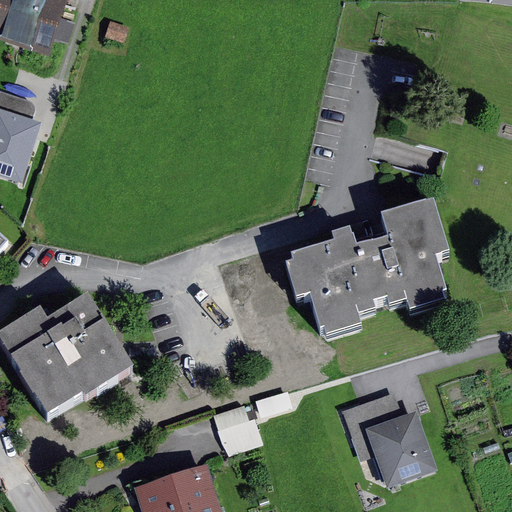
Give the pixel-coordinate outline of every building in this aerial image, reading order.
[(70,2),(64,0),(0,0),(0,41),(52,58),(70,2)] [(134,29),(114,23),(109,39),(129,45),(134,29)] [(151,74),(129,67),(124,83),(145,90),(151,74)] [(37,104),(33,102),(0,92),(0,91),(0,178),(26,187),(45,127),(37,124),(39,117),(40,112),(39,107),(37,104)] [(295,260),(296,266),(289,268),(300,305),(314,300),(324,335),(328,334),(330,341),(365,331),(363,321),(379,316),(377,307),(391,303),(394,310),(411,306),(414,316),(449,306),(446,298),(450,297),(440,261),(454,257),(438,205),(385,220),(392,243),(360,253),(354,233),(336,239),(338,247),(295,260)] [(0,258),(11,246),(0,235),(0,258)] [(91,299),(50,325),(42,313),(0,339),(0,342),(49,422),(84,400),(87,405),(138,373),(91,299)] [(372,437),(408,424),(398,394),(348,414),(366,464),(381,458),(372,437)] [(249,408),(219,417),(232,459),(268,448),(260,423),(254,425),(249,408)] [(439,475),(419,421),(408,424),(372,437),(381,458),(392,490),(439,475)] [(224,511),(210,468),(138,492),(144,511),(224,511)]
